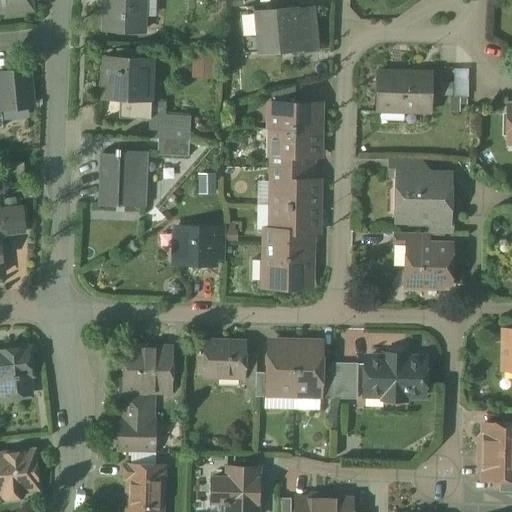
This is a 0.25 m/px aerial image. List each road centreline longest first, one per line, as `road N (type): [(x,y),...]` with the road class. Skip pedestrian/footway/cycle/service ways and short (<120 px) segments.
road 1 (residential): [(336,317),(451,321),(442,476),(336,473),(280,462)]
road 2 (residential): [(336,317),(349,39)]
road 3 (residential): [(59,311),(336,317)]
road 4 (residential): [(63,36),(59,311)]
road 5 (residential): [(59,311),(74,475),(69,511)]
